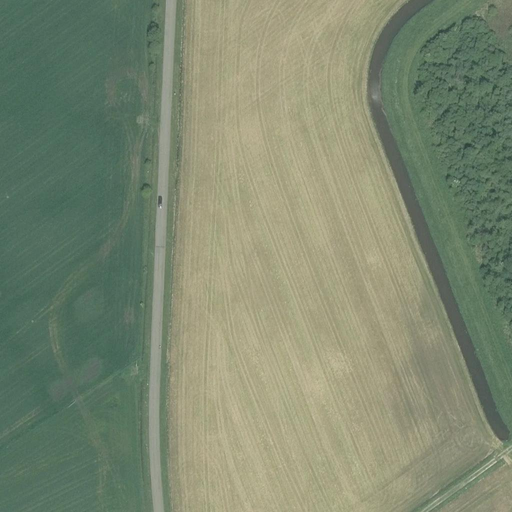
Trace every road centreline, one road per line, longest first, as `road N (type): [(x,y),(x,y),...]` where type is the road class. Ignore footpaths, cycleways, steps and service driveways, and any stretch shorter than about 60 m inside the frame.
road 1 (unclassified): [(158,511),(170,0)]
road 2 (track): [(474,0),(424,36),(408,61),(405,87),(511,365)]
